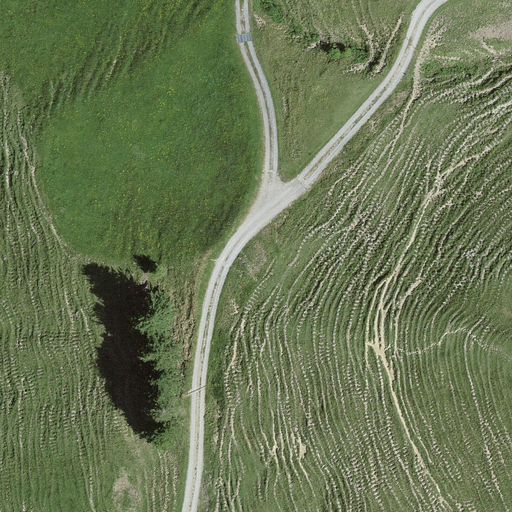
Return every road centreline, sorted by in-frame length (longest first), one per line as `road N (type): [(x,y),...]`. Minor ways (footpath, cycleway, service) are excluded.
road 1 (track): [(435,0),(403,64),(226,259),(200,366),(188,511)]
road 2 (track): [(241,0),(242,37),(267,102),(264,212)]
